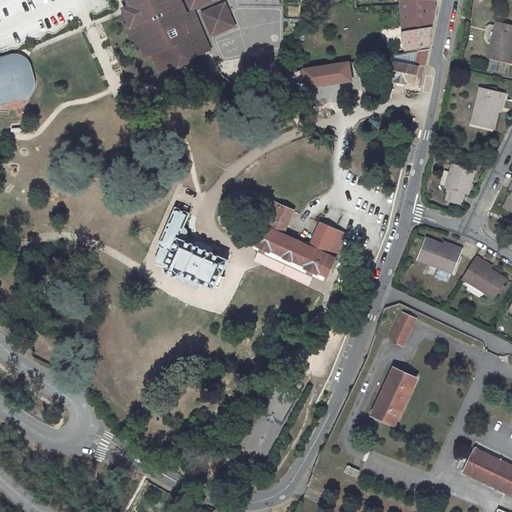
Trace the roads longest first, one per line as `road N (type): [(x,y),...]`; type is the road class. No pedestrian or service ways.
road 1 (tertiary): [(254,503),(272,498),(300,470),(379,287)]
road 2 (tertiary): [(406,212),(451,0)]
road 3 (tertiary): [(78,431),(202,501),(254,503)]
road 4 (residential): [(379,287),(511,351)]
road 5 (unknown): [(425,445),(478,334)]
road 6 (secondary): [(78,431),(68,394),(0,344)]
